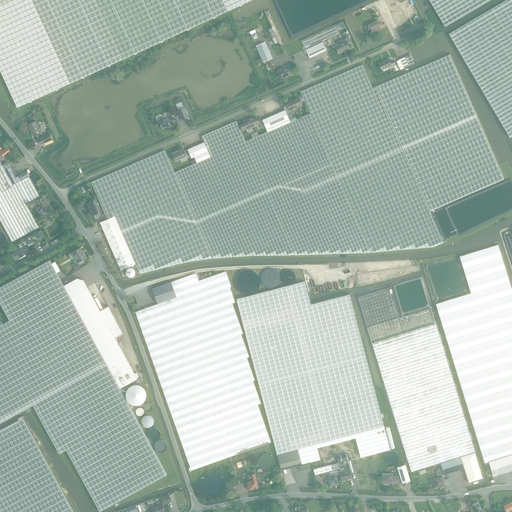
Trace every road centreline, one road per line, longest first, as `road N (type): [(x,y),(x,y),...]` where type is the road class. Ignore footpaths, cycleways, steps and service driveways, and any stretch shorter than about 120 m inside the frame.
road 1 (unclassified): [(60,195),(425,27)]
road 2 (unclassified): [(197,511),(129,317),(83,229)]
road 3 (unclassified): [(197,511),(267,496),(436,498),(484,490)]
